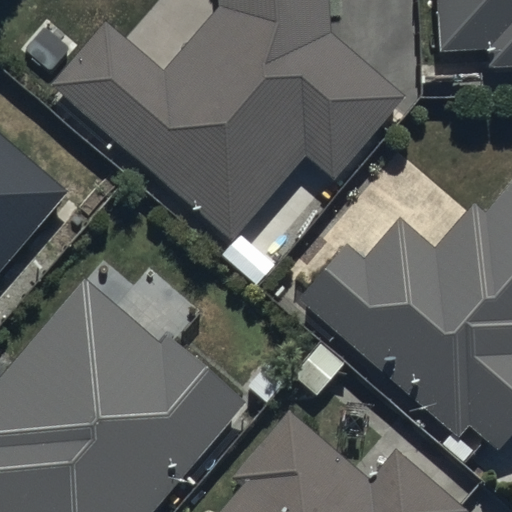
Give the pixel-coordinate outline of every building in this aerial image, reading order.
[(101,37),(46,102),(228,258),(305,167),(334,192),(402,113),(331,52),(325,0),(213,0),(216,20),(159,87),(101,37)] [(511,0),(430,0),(434,65),(483,63),(484,82),(511,80),(511,0)] [(0,275),(61,206),(0,152),(0,275)] [(343,258),(296,316),(457,447),(464,438),(496,463),(511,443),(511,198),(486,230),(469,216),(430,264),(392,233),(361,272),(343,258)] [(0,511),(162,511),(239,420),(159,353),(155,358),(81,297),(0,394),(0,511)] [(446,511),(392,466),(367,494),(287,426),(235,486),(245,495),(230,511),(446,511)]
